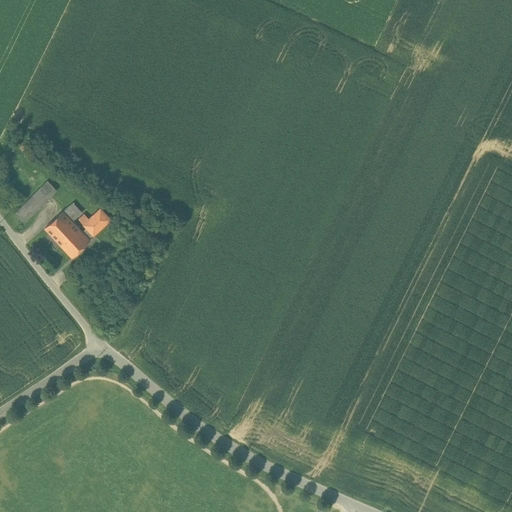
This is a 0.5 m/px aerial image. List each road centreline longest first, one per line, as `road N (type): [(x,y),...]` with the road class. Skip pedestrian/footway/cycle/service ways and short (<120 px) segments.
road 1 (unknown): [(281,511),(262,484),(118,381),(77,381),(0,432)]
road 2 (tertiary): [(103,346),(222,446),(357,506)]
road 3 (unclassified): [(0,218),(103,346)]
road 4 (tertiary): [(0,414),(103,346)]
